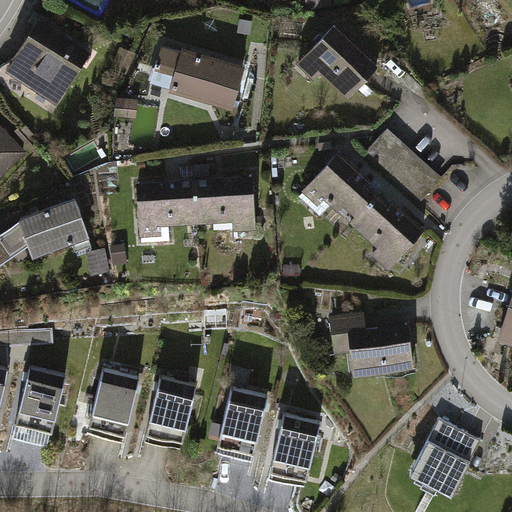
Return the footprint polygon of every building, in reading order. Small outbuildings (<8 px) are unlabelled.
[(255,18),(244,16),(242,29),(253,31),(255,18)] [(91,52),(41,20),(11,66),(32,80),(28,87),(57,105),(91,52)] [(383,62),(339,22),(306,58),(350,98),(383,62)] [(252,62),(175,38),(166,64),(178,68),(172,86),(238,106),(252,62)] [(120,94),(118,110),(138,112),(140,97),(120,94)] [(0,168),(21,149),(0,125),(0,168)] [(445,178),(392,128),(370,152),(423,201),(445,178)] [(358,218),(386,185),(342,149),(306,191),(328,210),(336,200),(358,218)] [(258,229),(255,174),(210,176),(210,164),(198,165),(199,177),(201,221),(218,220),(218,231),(258,229)] [(201,221),(199,177),(169,178),(142,180),(145,240),(174,238),(173,222),(201,221)] [(394,264),(429,222),(386,185),(358,218),(386,242),(378,251),(394,264)] [(91,235),(78,194),(19,213),(0,226),(0,260),(28,240),(33,254),(91,235)] [(128,241),(116,243),(119,264),(132,262),(128,241)] [(107,246),(91,249),(95,270),(111,267),(107,246)] [(511,285),(497,339),(511,343),(511,285)] [(409,366),(406,323),(359,327),(359,320),(358,311),(327,314),(330,347),(346,346),(348,371),(409,366)] [(62,372),(29,365),(14,431),(47,438),(62,372)] [(135,374),(101,368),(88,434),(121,441),(135,374)] [(192,381),(159,373),(144,439),(177,447),(192,381)] [(264,392),(230,385),(216,451),(249,458),(264,392)] [(316,416),(281,409),(267,477),(302,484),(316,416)] [(483,441),(441,422),(416,476),(457,495),(483,441)]
